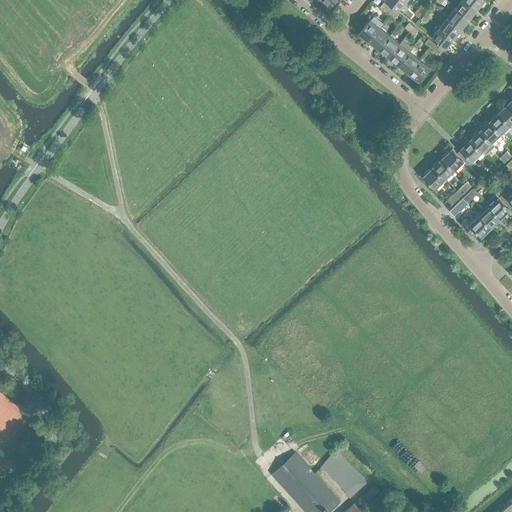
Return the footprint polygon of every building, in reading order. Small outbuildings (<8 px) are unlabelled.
[(406,0),(385,0),(398,10),(406,0)] [(477,8),(467,0),(460,0),(456,7),(469,18),(477,8)] [(390,14),(393,10),(384,2),(380,7),(390,14)] [(421,4),(418,9),(422,12),(426,8),(421,4)] [(456,7),(448,17),(461,28),(469,18),(456,7)] [(422,12),(418,9),(414,13),(419,17),(422,12)] [(393,10),(390,14),(395,19),(399,14),(393,10)] [(425,14),(429,18),(433,13),(428,10),(425,14)] [(429,18),(425,14),(421,19),(426,22),(429,18)] [(461,28),(448,17),(440,26),(453,37),(461,28)] [(369,40),(380,27),(370,18),(359,32),(369,40)] [(410,30),(414,26),(409,22),(405,26),(410,30)] [(414,26),(410,30),(414,34),(418,29),(414,26)] [(453,37),(440,26),(432,37),(445,48),(453,37)] [(390,35),(380,27),(369,40),(379,48),(390,35)] [(400,42),(390,35),(379,48),(389,56),(400,42)] [(403,38),(400,42),(389,56),(399,64),(410,50),(413,46),(403,38)] [(429,46),(433,41),(429,38),(425,43),(429,46)] [(443,50),(433,41),(429,46),(439,54),(443,50)] [(419,58),(410,50),(399,64),(408,72),(419,58)] [(419,58),(408,72),(419,80),(430,66),(419,58)] [(511,106),(508,102),(499,111),(510,123),(511,121),(511,106)] [(499,111),(489,120),(501,132),(510,123),(499,111)] [(489,120),(480,129),(491,142),(495,145),(504,136),(501,132),(489,120)] [(491,142),(480,129),(470,139),(482,151),(491,142)] [(482,151),(470,139),(461,147),(461,148),(457,152),(464,160),(467,164),(472,159),(472,160),(482,151)] [(452,147),(442,156),(454,169),(464,160),(457,152),(452,147)] [(503,154),(508,159),(511,156),(507,151),(503,154)] [(508,159),(503,154),(500,157),(504,162),(508,159)] [(442,156),(433,166),(445,178),(454,169),(442,156)] [(445,178),(433,166),(423,175),(435,187),(445,178)] [(463,184),(468,189),(471,185),(467,181),(463,184)] [(464,192),(460,187),(447,199),(452,204),(464,192)] [(470,191),(474,196),(478,192),(473,187),(470,191)] [(511,191),(507,196),(504,192),(499,196),(510,208),(511,205),(511,191)] [(510,208),(499,196),(495,192),(486,201),(489,205),(501,217),(510,208)] [(466,194),(450,211),(454,215),(459,210),(459,211),(467,203),(471,199),(466,194)] [(501,217),(489,205),(480,214),(491,226),(501,217)] [(473,235),(477,231),(482,235),(491,226),(480,214),(471,223),(466,218),(461,223),(473,235)] [(322,465),(350,497),(367,482),(336,448),(322,465)] [(271,473),(306,511),(328,511),(340,501),(295,451),(271,473)] [(383,492),(375,483),(357,499),(365,508),(383,492)] [(511,511),(511,500),(498,511),(511,511)] [(363,511),(354,502),(343,511),(363,511)]
